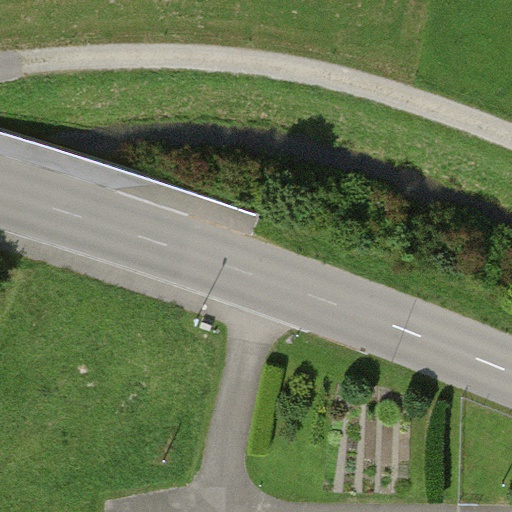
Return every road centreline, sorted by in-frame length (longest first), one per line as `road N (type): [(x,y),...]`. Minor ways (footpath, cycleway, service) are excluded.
road 1 (tertiary): [(511,362),(0,179)]
road 2 (track): [(511,127),(289,56),(161,41),(0,55)]
